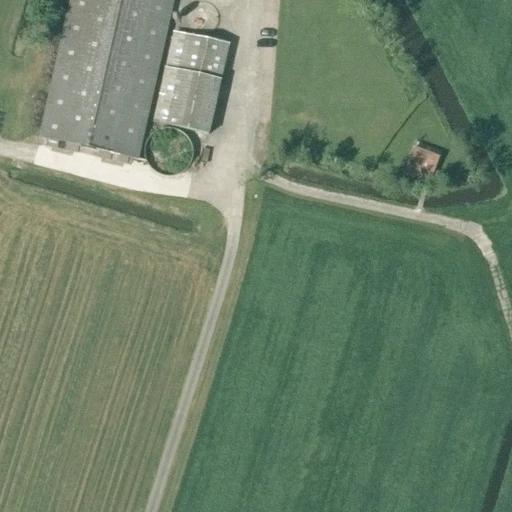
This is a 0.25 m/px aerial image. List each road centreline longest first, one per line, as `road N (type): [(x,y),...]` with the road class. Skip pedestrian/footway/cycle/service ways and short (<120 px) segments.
road 1 (track): [(239,169),(468,229),(487,251),(511,333)]
road 2 (unclassified): [(152,511),(228,276),(237,195)]
